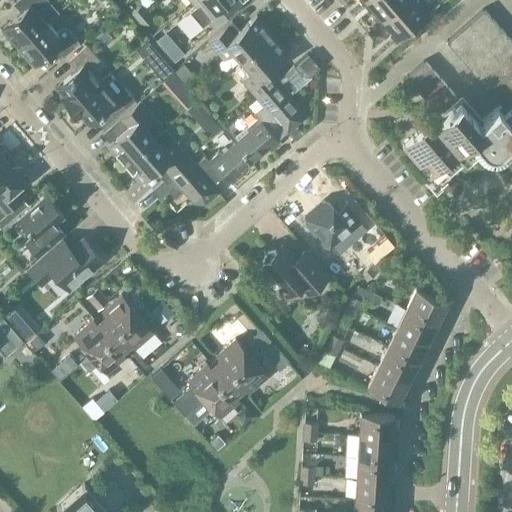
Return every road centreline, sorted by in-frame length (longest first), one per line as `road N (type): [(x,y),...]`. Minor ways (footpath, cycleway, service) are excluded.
road 1 (residential): [(352,154),(327,148),(187,264),(154,259),(0,78)]
road 2 (residential): [(474,290),(461,300),(410,402),(401,493)]
road 3 (residential): [(474,290),(352,154)]
road 4 (residential): [(352,154),(352,75),(289,0)]
road 5 (tertiary): [(458,497),(464,415),(484,373),(511,344)]
